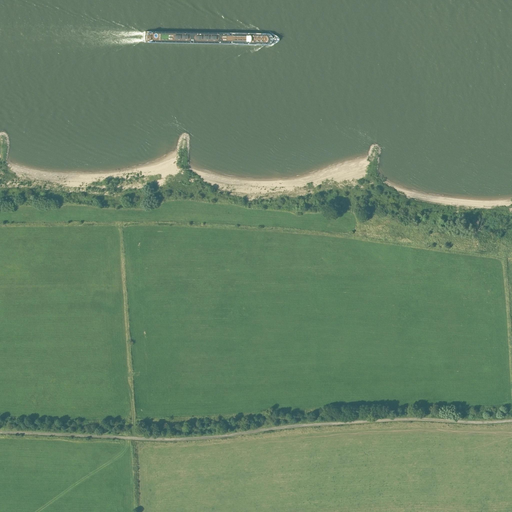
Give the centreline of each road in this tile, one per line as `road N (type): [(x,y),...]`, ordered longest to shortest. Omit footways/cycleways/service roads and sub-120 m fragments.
road 1 (track): [(511,420),(402,419),(161,439),(0,432)]
road 2 (track): [(511,247),(354,222),(344,188),(332,181)]
